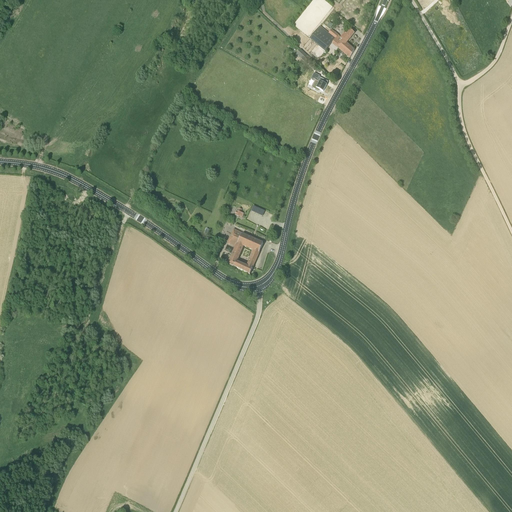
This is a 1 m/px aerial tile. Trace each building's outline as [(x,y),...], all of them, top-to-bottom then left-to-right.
[(328,33),(319,26),(309,39),(325,52),(332,43),(337,47),(340,43),(337,40),(338,39),(337,38),(336,39),(329,33),(328,33)] [(331,29),(328,33),(329,33),(336,39),(337,38),(338,36),(338,35),(331,29)] [(345,44),(346,43),(354,33),(350,30),(347,35),(345,33),(341,38),(339,37),(338,39),(337,40),(340,43),(342,41),(344,43),(345,44)] [(340,43),(337,47),(336,48),(350,58),(354,50),(346,43),(345,44),(344,43),(342,41),(340,43)] [(300,50),(296,54),(307,64),(311,60),(300,50)] [(316,88),(323,92),(327,85),(326,85),(328,82),(319,77),(316,83),(318,85),(316,88)] [(252,211),(263,216),(265,211),(254,206),(252,211)] [(235,215),(242,218),(245,211),(239,209),(237,212),(236,212),(235,215)] [(242,234),(234,230),(228,243),(236,247),(228,264),(250,275),(263,244),(242,235),(242,234)]
